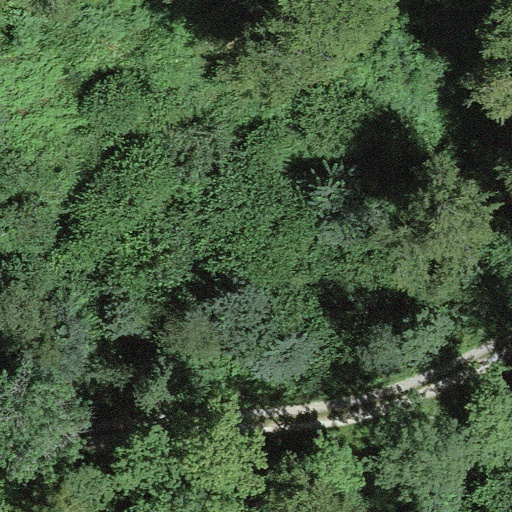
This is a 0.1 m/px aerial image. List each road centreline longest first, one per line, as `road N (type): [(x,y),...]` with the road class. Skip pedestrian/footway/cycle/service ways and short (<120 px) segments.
road 1 (track): [(511,355),(441,386),(350,409),(0,451)]
road 2 (track): [(0,187),(454,0)]
